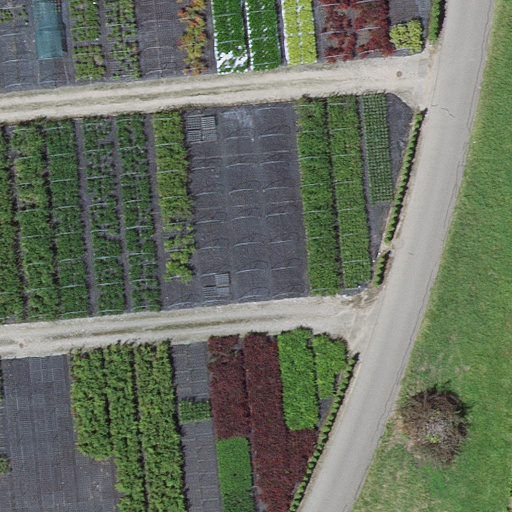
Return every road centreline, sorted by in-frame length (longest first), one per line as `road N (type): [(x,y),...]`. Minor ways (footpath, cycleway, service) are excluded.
road 1 (unclassified): [(466,0),(427,204),(313,511)]
road 2 (track): [(0,112),(350,77),(448,84)]
road 3 (track): [(0,347),(324,316),(388,323)]
